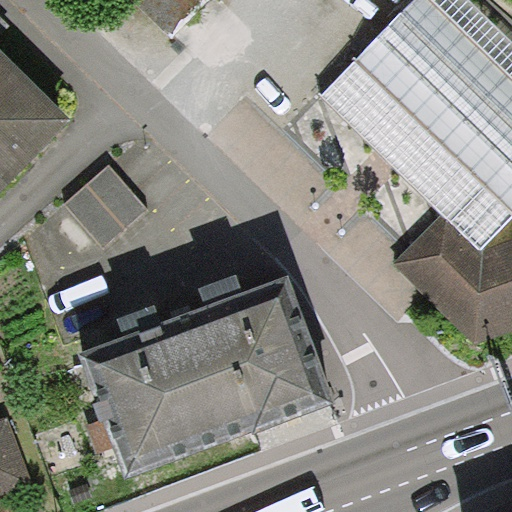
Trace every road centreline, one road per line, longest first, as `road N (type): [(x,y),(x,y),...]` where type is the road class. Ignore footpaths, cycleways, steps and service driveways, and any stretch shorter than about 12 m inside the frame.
road 1 (residential): [(431,454),(369,344),(31,0)]
road 2 (primary): [(284,511),(431,454)]
